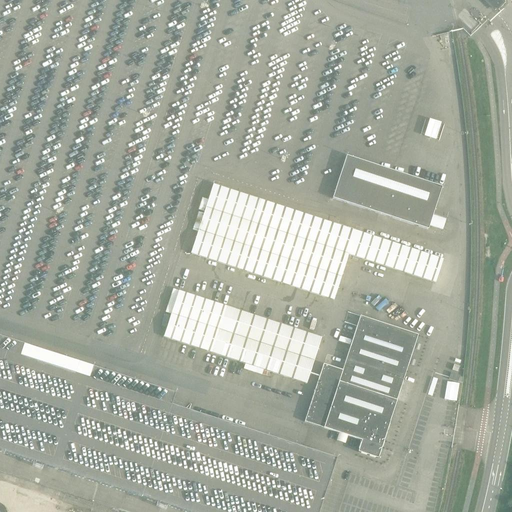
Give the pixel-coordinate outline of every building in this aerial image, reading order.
[(487,0),(497,10),(505,1),(503,0),(487,0)] [(429,119),(425,136),(436,138),(440,122),(429,119)] [(428,230),(442,187),(346,156),(332,199),(428,230)] [(443,260),(260,200),(212,185),(207,200),(202,198),(192,230),(197,232),(190,253),(238,269),(333,300),(348,255),(436,284),(443,260)] [(434,215),(430,225),(443,229),(446,219),(434,215)] [(321,338),(226,307),(172,289),(165,312),(171,314),(163,337),(306,384),(321,338)] [(360,317),(342,370),(323,364),(304,422),(361,441),(358,452),(378,459),(418,335),(360,317)] [(174,392),(0,335),(0,449),(192,511),(316,511),(335,457),(171,403),(174,392)] [(447,381),(445,399),(457,400),(459,382),(447,381)]
